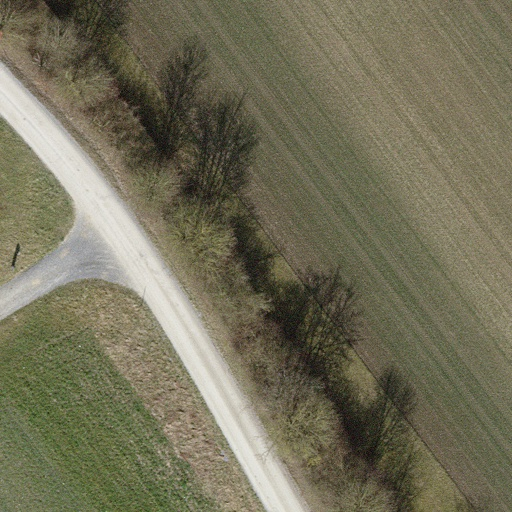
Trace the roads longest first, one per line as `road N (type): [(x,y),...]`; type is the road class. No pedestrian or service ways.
road 1 (track): [(124,229),(278,511)]
road 2 (track): [(0,85),(124,229)]
road 3 (track): [(124,229),(0,309)]
